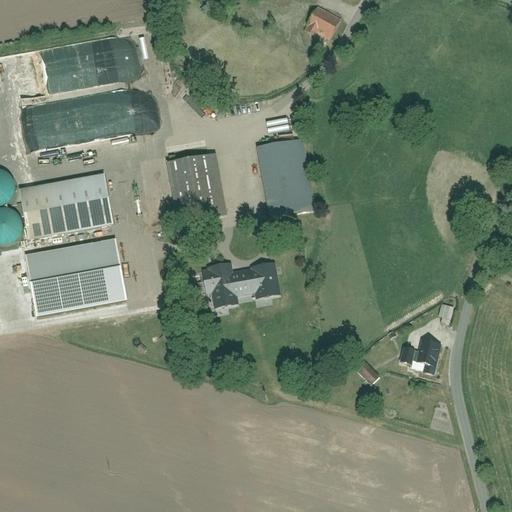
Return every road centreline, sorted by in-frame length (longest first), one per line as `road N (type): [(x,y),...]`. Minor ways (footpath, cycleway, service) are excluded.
road 1 (residential): [(511,204),(472,290),(457,366),(485,511)]
road 2 (residential): [(253,118),(309,79),(363,0)]
